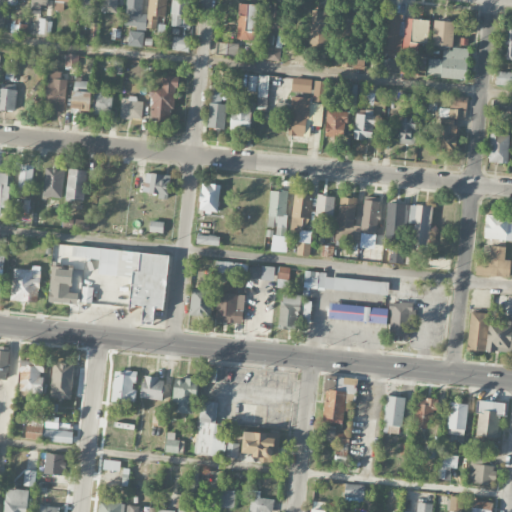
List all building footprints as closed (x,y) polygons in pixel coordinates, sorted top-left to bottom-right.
[(43,0),(41,0),(30,0),(30,13),(43,14),(43,0)] [(54,0),(54,11),(64,11),(64,5),(72,5),(72,0),(54,0)] [(80,0),(80,12),(95,12),(95,0),(80,0)] [(117,0),(102,0),(102,11),(117,12),(117,0)] [(126,0),(125,25),(136,26),(136,29),(146,30),(147,14),(143,14),(143,0),(126,0)] [(167,17),(167,0),(147,0),(147,27),(157,27),(157,16),(167,17)] [(187,18),(189,0),(172,0),(169,24),(189,28),(191,18),(187,18)] [(257,4),(239,3),(238,39),(255,40),(257,4)] [(263,59),(279,62),(282,46),(273,44),(274,34),(282,35),(286,6),(271,4),(263,59)] [(309,47),(327,48),(329,10),(311,9),(309,47)] [(356,12),(340,12),(340,39),(356,39),(356,12)] [(401,15),(382,15),(381,54),(400,54),(401,15)] [(423,46),(431,24),(411,16),(403,39),(423,46)] [(454,21),(435,20),(432,45),(443,46),(442,58),(429,57),(427,75),(466,79),(469,49),(452,47),(454,21)] [(26,25),(18,23),(16,32),(24,34),(26,25)] [(127,46),(143,46),(144,31),(128,30),(127,46)] [(190,38),(174,36),(172,49),(188,51),(190,38)] [(217,55),(237,55),(237,42),(217,42),(217,55)] [(303,60),(303,48),(287,48),(287,60),(303,60)] [(78,54),(65,54),(65,66),(78,67),(78,54)] [(391,71),(391,59),(381,59),(381,71),(391,71)] [(400,74),(418,74),(418,65),(400,65),(400,74)] [(67,79),(61,79),(61,71),(47,71),(46,109),(65,110),(67,79)] [(496,85),(511,85),(511,72),(496,72),(496,85)] [(148,120),(174,121),(176,76),(163,75),(163,86),(150,86),(148,120)] [(246,90),(256,91),(257,76),(248,75),(246,90)] [(258,107),(268,107),(268,75),(258,75),(258,107)] [(312,80),(293,76),(291,91),(310,94),(312,80)] [(70,108),(90,109),(92,82),(82,82),(82,78),(72,77),(70,108)] [(312,100),(325,102),(327,81),(314,80),(312,100)] [(227,84),(212,82),(208,128),(223,129),(227,84)] [(357,84),(349,84),(348,103),(356,104),(357,84)] [(0,109),(16,110),(17,89),(0,88),(0,109)] [(92,112),(111,113),(112,96),(103,95),(103,91),(94,90),(92,112)] [(450,108),(440,107),(438,149),(457,150),(458,118),(466,119),(467,96),(451,95),(450,108)] [(120,118),(142,119),(143,97),(121,96),(120,118)] [(289,135),(307,136),(309,97),(290,96),(289,135)] [(511,112),(511,100),(493,100),(493,112),(511,112)] [(344,138),(348,111),(329,108),(324,134),(344,138)] [(232,128),(251,128),(251,110),(232,110),(232,128)] [(373,140),(376,114),(356,112),(354,138),(373,140)] [(415,144),(417,118),(400,117),(397,142),(415,144)] [(490,162),(509,162),(509,134),(490,134),(490,162)] [(32,192),(33,165),(19,164),(18,191),(32,192)] [(62,198),(65,168),(44,166),(42,196),(62,198)] [(84,200),(87,170),(68,168),(65,198),(84,200)] [(170,175),(132,171),(128,205),(135,206),(136,193),(168,196),(170,175)] [(8,207),(10,173),(0,172),(0,215),(0,216),(1,207),(8,207)] [(200,212),(218,213),(220,184),(201,183),(200,212)] [(277,227),(276,236),(285,237),(288,191),(270,189),(268,226),(277,227)] [(291,229),(299,230),(297,255),(309,256),(312,230),(308,230),(312,195),(295,193),(291,229)] [(316,217),(335,217),(335,195),(316,195),(316,217)] [(377,234),(381,198),(364,196),(361,225),(355,224),(357,198),(341,196),(336,234),(324,233),(321,256),(334,257),(336,240),(359,242),(360,232),(377,234)] [(406,236),(407,224),(414,224),(412,247),(428,249),(432,205),(389,201),(386,235),(406,236)] [(507,238),(507,214),(485,214),(485,238),(507,238)] [(62,219),(61,228),(89,229),(90,220),(62,219)] [(148,231),(163,233),(164,221),(149,220),(148,231)] [(197,244),(219,245),(219,235),(197,234),(197,244)] [(168,255),(72,245),(71,256),(98,258),(97,274),(130,277),(128,306),(142,308),(141,323),(154,324),(156,308),(163,309),(168,255)] [(504,246),(490,246),(490,256),(478,255),(477,275),(509,277),(510,257),(504,256),(504,246)] [(380,262),(381,250),(370,249),(369,261),(380,262)] [(389,262),(404,263),(405,250),(389,249),(389,262)] [(244,262),(216,262),(216,272),(244,272),(244,262)] [(274,280),(274,265),(249,265),(249,280),(274,280)] [(276,278),(287,280),(290,268),(279,265),(276,278)] [(38,268),(12,267),(12,301),(38,301),(38,268)] [(78,303),(78,292),(72,292),(72,269),(56,268),(56,277),(49,276),(48,302),(78,303)] [(389,280),(305,272),(304,287),(388,295),(389,280)] [(234,324),(239,285),(220,282),(216,321),(234,324)] [(211,315),(211,289),(191,289),(191,315),(211,315)] [(301,294),(282,292),(279,327),(298,329),(301,294)] [(389,324),(388,339),(411,341),(414,302),(391,301),(390,308),(329,303),(328,320),(389,324)] [(510,352),(511,324),(489,322),(489,313),(470,311),(468,349),(510,352)] [(0,378),(7,379),(10,351),(0,349),(0,378)] [(44,360),(20,359),(19,392),(43,392),(44,360)] [(52,362),(51,397),(72,398),(73,363),(52,362)] [(134,402),(137,372),(114,369),(111,400),(134,402)] [(353,391),(335,390),(336,375),(325,375),(323,420),(352,421),(353,391)] [(172,411),(194,414),(198,378),(175,376),(172,411)] [(163,377),(141,377),(141,398),(163,399),(163,377)] [(401,434),(404,397),(386,396),(383,433),(401,434)] [(435,426),(436,398),(416,397),(414,425),(435,426)] [(196,454),(216,457),(222,402),(202,400),(196,454)] [(474,435),(502,437),(504,402),(477,400),(474,435)] [(466,403),(449,402),(448,434),(465,435),(466,403)] [(25,425),(24,439),(43,439),(43,413),(32,413),(32,425),(25,425)] [(164,425),(164,413),(152,413),(152,424),(164,425)] [(45,427),(58,428),(59,417),(46,416),(45,427)] [(336,425),(323,425),(322,439),(335,440),(336,425)] [(43,440),(72,442),(73,431),(44,429),(43,440)] [(251,460),(278,462),(280,434),(244,431),(242,452),(252,453),(251,460)] [(175,432),(167,432),(165,451),(182,452),(183,440),(175,440),(175,432)] [(349,434),(338,432),(336,445),(347,447),(349,434)] [(226,456),(237,458),(239,444),(228,442),(226,456)] [(426,457),(440,457),(440,446),(425,446),(426,457)] [(64,475),(65,454),(45,453),(44,473),(64,475)] [(455,467),(455,457),(440,457),(440,478),(447,478),(447,467),(455,467)] [(495,464),(473,464),(473,485),(495,485),(495,464)] [(35,486),(36,471),(24,469),(23,485),(35,486)] [(345,497),(364,497),(364,485),(345,485),(345,497)] [(26,511),(27,489),(4,488),(3,511),(26,511)] [(235,490),(221,490),(221,507),(235,507),(235,490)] [(273,511),(274,496),(252,494),(249,511),(273,511)] [(461,511),(462,511),(463,497),(450,496),(449,511),(461,511)] [(159,509),(158,511),(184,511),(185,497),(177,497),(176,510),(159,509)] [(490,511),(492,503),(472,500),(470,511),(490,511)] [(123,511),(124,502),(98,501),(97,511),(123,511)] [(325,511),(326,502),(312,501),(311,511),(325,511)] [(416,511),(431,511),(432,503),(417,502),(416,511)]
